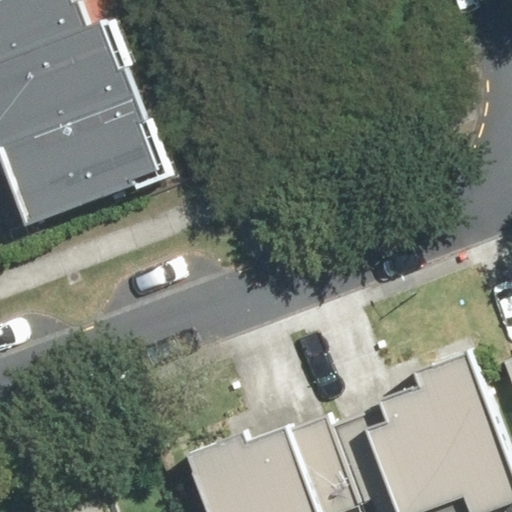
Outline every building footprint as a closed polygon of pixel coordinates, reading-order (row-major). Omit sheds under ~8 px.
[(0,0),(0,51),(97,15),(91,0),(0,0)] [(97,15),(0,51),(0,120),(5,134),(145,83),(117,8),(97,15)] [(145,83),(5,134),(32,206),(172,155),(145,83)] [(511,511),(511,416),(490,358),(389,395),(399,423),(380,430),(410,511),(511,511)] [(338,511),(307,431),(267,447),(260,429),(198,453),(220,511),(338,511)]
